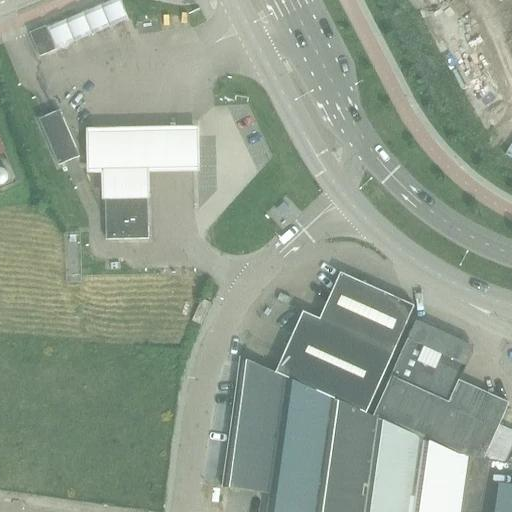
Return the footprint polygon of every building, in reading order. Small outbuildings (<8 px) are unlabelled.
[(115,0),(110,0),(82,11),(91,34),(123,22),(115,0)] [(56,50),(46,27),(30,33),(40,57),(56,50)] [(60,111),(56,113),(51,115),(38,120),(58,166),(71,161),(80,157),(60,111)] [(202,130),(90,132),(91,177),(105,177),(106,204),(153,203),(153,176),(203,175),(202,130)] [(105,198),(105,201),(106,240),(149,239),(148,197),(105,198)] [(414,307),(340,274),(320,319),(393,353),(414,307)] [(192,321),(201,325),(211,303),(203,300),(202,299),(192,321)] [(320,319),(303,311),(275,374),(366,414),(393,353),(320,319)] [(415,324),(391,379),(373,418),(455,456),(491,461),(494,444),(511,404),(461,382),(475,351),(415,324)] [(275,374),(240,358),(222,488),(270,495),(267,511),(482,511),(491,461),(455,456),(373,418),(366,414),(275,374)] [(38,473),(39,452),(9,450),(8,471),(38,473)] [(122,468),(132,469),(134,452),(124,451),(122,468)] [(511,511),(511,486),(499,484),(495,511),(511,511)] [(0,499),(17,500),(18,490),(0,489),(0,499)]
